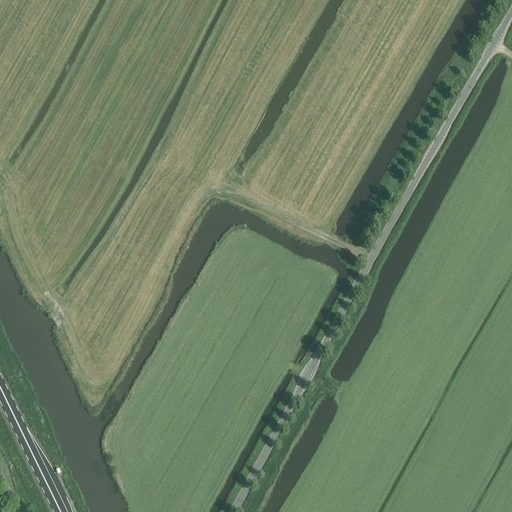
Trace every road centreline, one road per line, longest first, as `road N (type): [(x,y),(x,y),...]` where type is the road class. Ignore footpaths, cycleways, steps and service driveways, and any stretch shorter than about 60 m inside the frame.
road 1 (unclassified): [(232,511),(511,15)]
road 2 (track): [(213,185),(373,264)]
road 3 (primary): [(60,511),(0,387)]
